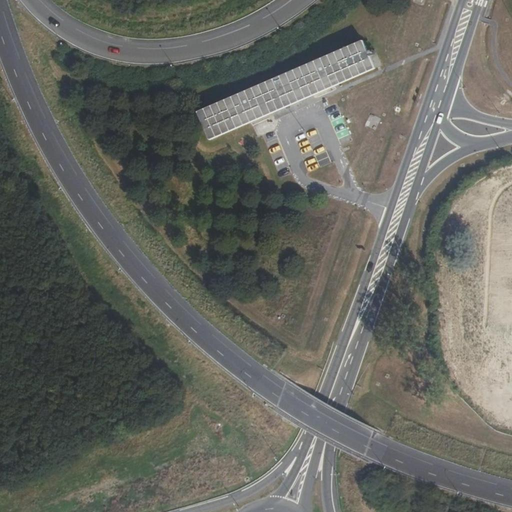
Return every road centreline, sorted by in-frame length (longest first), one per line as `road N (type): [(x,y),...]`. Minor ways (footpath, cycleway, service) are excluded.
road 1 (motorway): [(511,498),(323,424),(275,394),(148,286),(54,154),(0,25)]
road 2 (motorway): [(302,0),(249,33),(158,55),(86,41),(31,0)]
road 3 (unknown): [(511,393),(478,393),(469,384),(453,350),(447,280),(459,225),(489,192),(511,181)]
road 4 (secondary): [(354,330),(409,187)]
road 5 (secondary): [(308,438),(258,488),(191,511)]
